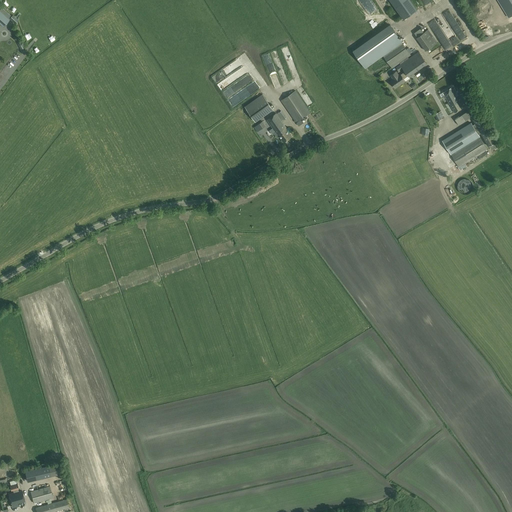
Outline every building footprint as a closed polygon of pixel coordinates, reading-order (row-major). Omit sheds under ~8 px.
[(410,0),(389,0),(404,19),(417,10),(410,0)] [(511,15),(511,0),(498,0),(509,17),(511,15)] [(0,24),(3,27),(9,20),(2,13),(0,15),(0,24)] [(408,76),(427,63),(419,51),(409,58),(407,57),(410,55),(400,41),(401,40),(390,25),(353,51),(364,67),(382,54),(392,68),(399,63),(400,64),(396,67),(399,71),(403,68),(405,71),(401,75),(400,74),(398,75),(396,71),(390,75),(393,79),(390,81),(395,88),(405,81),(403,79),(408,75),(408,76)] [(426,30),(416,37),(426,51),(436,43),(426,30)] [(443,47),(464,34),(461,30),(440,43),(443,47)] [(17,43),(21,49),(25,47),(21,40),(17,43)] [(266,69),(273,87),(280,84),(273,66),(266,69)] [(443,92),(444,95),(443,96),(444,99),(446,98),(454,112),(463,107),(451,87),(443,92)] [(299,92),(305,100),(309,98),(303,89),(299,92)] [(295,91),(281,100),(297,122),(311,113),(295,91)] [(465,91),(460,94),(472,114),(477,111),(465,91)] [(256,122),(274,109),(263,94),(245,107),(256,122)] [(313,115),(318,113),(312,103),(308,106),(313,115)] [(469,118),(466,112),(455,119),(458,125),(469,118)] [(284,142),(288,139),(292,137),(286,129),(286,128),(276,113),(267,120),(273,129),(276,132),(274,133),(277,138),(279,136),(284,142)] [(459,167),(487,149),(479,136),(478,134),(482,132),(476,122),(472,125),(471,123),(442,141),(451,154),(459,167)] [(420,128),(387,143),(391,149),(409,141),(408,140),(428,131),(426,126),(420,128)] [(419,147),(427,143),(424,136),(416,140),(419,147)] [(396,157),(413,149),(410,143),(394,152),(396,157)] [(432,144),(413,152),(416,159),(435,150),(432,144)] [(401,169),(409,164),(408,162),(415,158),(413,154),(398,162),(401,169)] [(432,158),(411,169),(414,174),(435,163),(432,158)] [(27,482),(51,476),(63,473),(60,462),(25,471),(27,482)] [(50,486),(30,491),(34,503),(53,498),(50,486)] [(15,492),(14,492),(9,494),(12,504),(13,507),(17,506),(16,503),(25,501),(22,490),(15,492)] [(67,499),(35,508),(36,511),(53,511),(69,508),(67,499)]
